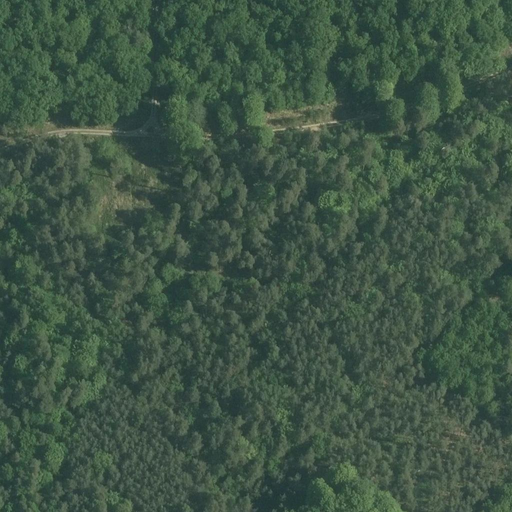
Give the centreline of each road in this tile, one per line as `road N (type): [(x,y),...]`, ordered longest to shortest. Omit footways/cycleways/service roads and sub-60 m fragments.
road 1 (track): [(158,130),(325,125),(394,110),(511,66)]
road 2 (track): [(0,143),(70,130),(158,130)]
road 3 (track): [(158,130),(160,0)]
